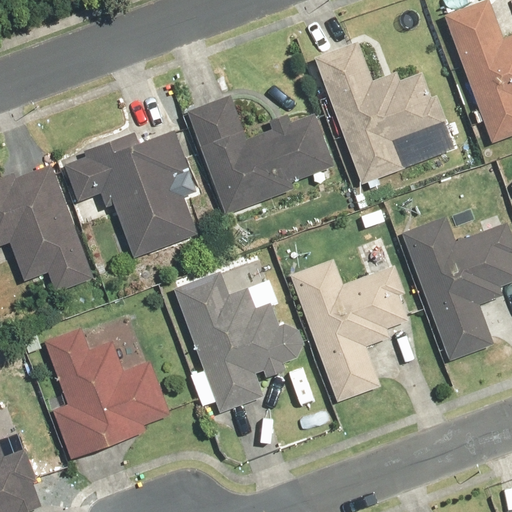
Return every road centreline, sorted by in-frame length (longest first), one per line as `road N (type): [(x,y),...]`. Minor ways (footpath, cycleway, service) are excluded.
road 1 (residential): [(0,88),(239,0)]
road 2 (residential): [(276,511),(511,426)]
